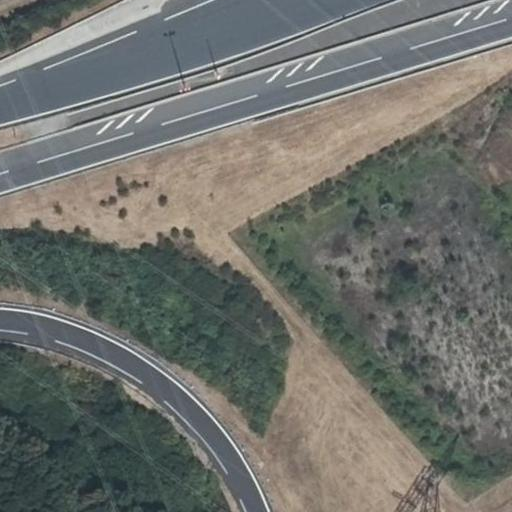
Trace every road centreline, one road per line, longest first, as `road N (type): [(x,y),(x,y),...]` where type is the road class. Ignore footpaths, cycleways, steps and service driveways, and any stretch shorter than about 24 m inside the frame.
road 1 (motorway): [(511,14),(0,176)]
road 2 (motorway): [(0,321),(76,337),(176,397),(215,440),(256,511)]
road 3 (motorway): [(287,0),(0,100)]
